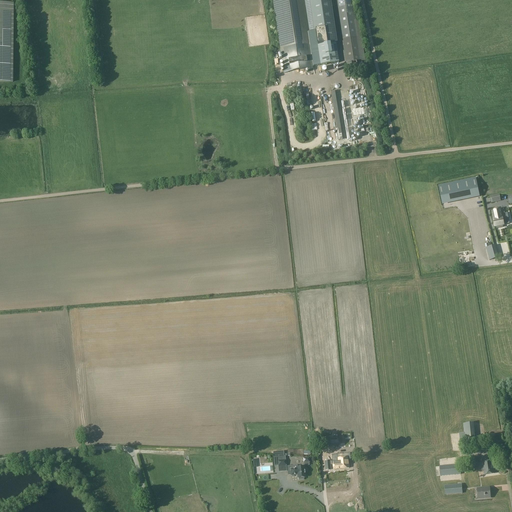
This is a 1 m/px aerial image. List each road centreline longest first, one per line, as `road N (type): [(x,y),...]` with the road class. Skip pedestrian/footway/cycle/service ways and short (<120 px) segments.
road 1 (track): [(395,156),(0,201)]
road 2 (unclassified): [(148,511),(127,448),(0,459)]
road 3 (track): [(333,0),(349,97),(361,105),(375,158)]
road 4 (track): [(395,156),(361,0)]
